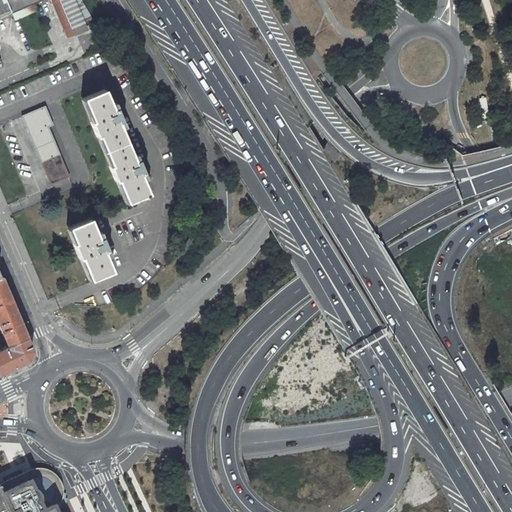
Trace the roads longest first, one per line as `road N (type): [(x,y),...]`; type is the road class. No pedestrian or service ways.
road 1 (trunk): [(511,502),(197,0)]
road 2 (trunk): [(511,171),(344,255),(232,353),(206,399),(197,436),(199,470),(217,511)]
road 3 (trunk): [(263,511),(242,491),(229,454),(233,406),(252,370),(355,273),(511,192)]
road 4 (secondary): [(337,115),(235,262),(134,350),(69,389)]
road 5 (trunk): [(297,206),(483,511)]
road 6 (trunk): [(511,159),(425,178),(367,162),(312,106),(246,0)]
road 7 (trunk): [(297,206),(297,228),(364,353),(396,437),(391,474),(361,511)]
road 8 (trunk): [(511,438),(453,342),(438,299),(442,270),(461,238),(511,207)]
road 9 (trunk): [(157,0),(297,206)]
road 10 (tertiary): [(458,132),(501,222),(502,297),(511,327)]
road 11 (trunk): [(511,210),(446,77),(423,58)]
road 12 (tertiary): [(69,389),(0,229)]
road 13 (tertiary): [(337,115),(401,101),(437,110),(458,132)]
road 14 (tertiary): [(115,511),(69,389)]
